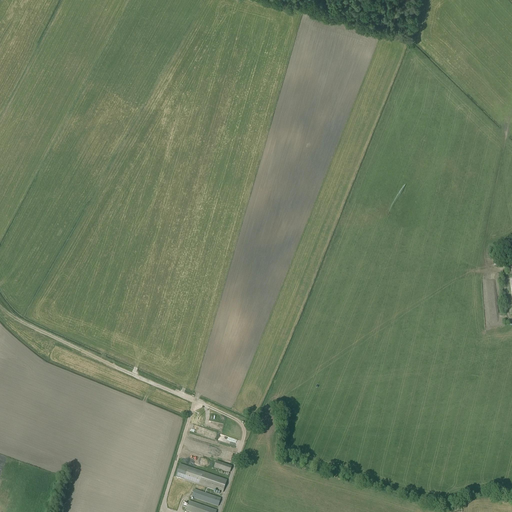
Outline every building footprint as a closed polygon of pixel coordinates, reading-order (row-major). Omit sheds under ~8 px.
[(184,444),(197,447),(198,441),(185,438),(184,444)] [(229,473),(231,467),(216,462),(214,468),(229,473)] [(175,477),(222,493),(227,481),(180,465),(175,477)] [(218,507),(220,499),(194,490),(191,498),(218,507)] [(191,511),(216,511),(190,503),(189,504),(184,503),(182,507),(188,508),(187,510),(191,511)]
